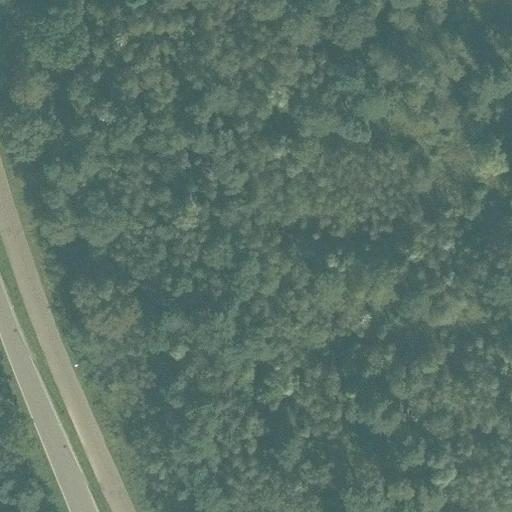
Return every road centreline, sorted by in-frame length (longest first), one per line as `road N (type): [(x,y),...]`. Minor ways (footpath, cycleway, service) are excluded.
road 1 (unclassified): [(125,511),(47,343),(0,198)]
road 2 (secondary): [(80,511),(0,319)]
